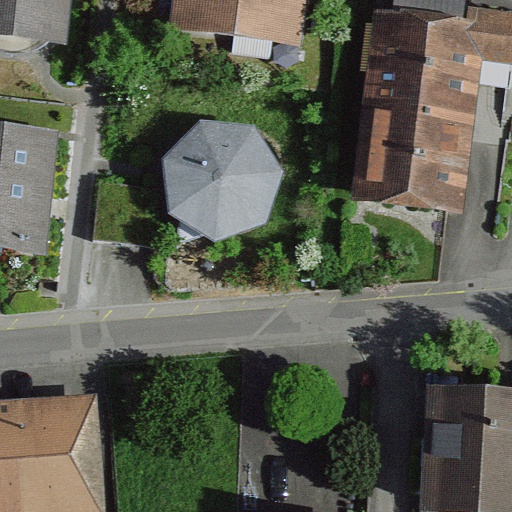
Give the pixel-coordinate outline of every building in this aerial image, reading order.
[(0,0),(0,41),(66,47),(69,0),(0,0)] [(298,47),(304,0),(173,0),(169,29),(298,47)] [(511,81),(511,6),(404,0),(366,0),(354,208),(463,214),(471,79),(511,81)] [(265,230),(283,181),(254,132),(199,127),(166,172),(174,227),(215,246),(265,230)] [(0,256),(45,262),(60,143),(0,134),(0,256)] [(105,177),(95,230),(145,239),(154,186),(105,177)] [(511,511),(511,405),(433,401),(426,511),(511,511)] [(99,511),(90,402),(0,408),(0,511),(99,511)]
